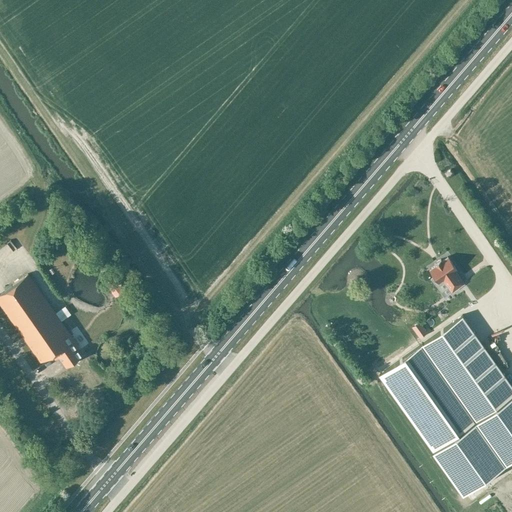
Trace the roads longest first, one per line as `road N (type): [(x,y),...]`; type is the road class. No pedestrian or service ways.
road 1 (primary): [(82,511),(511,14)]
road 2 (unclassified): [(105,511),(511,43)]
road 3 (unknown): [(407,134),(511,295)]
